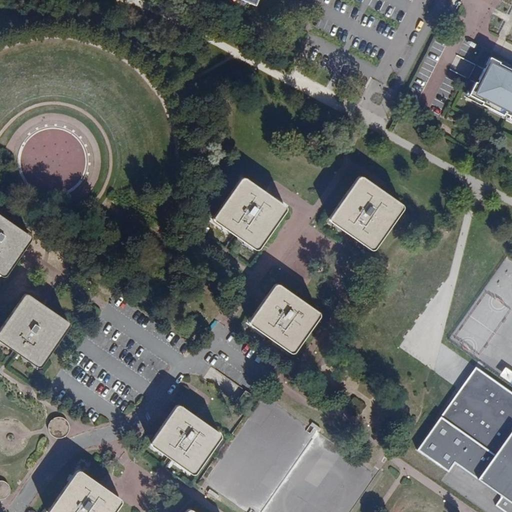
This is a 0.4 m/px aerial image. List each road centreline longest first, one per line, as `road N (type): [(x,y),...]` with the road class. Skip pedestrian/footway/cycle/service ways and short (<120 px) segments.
road 1 (residential): [(183,367),(144,422),(54,456),(18,511)]
road 2 (residential): [(363,115),(419,0)]
